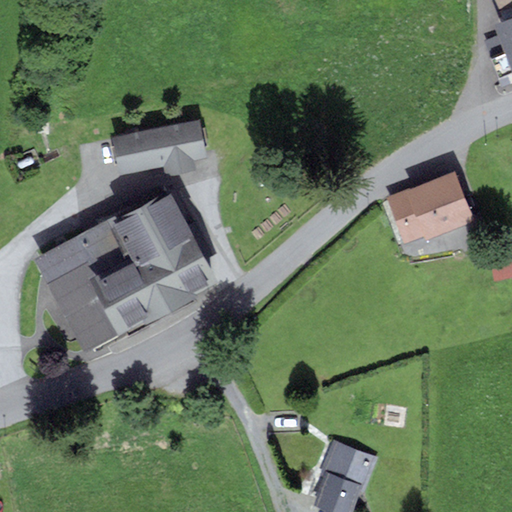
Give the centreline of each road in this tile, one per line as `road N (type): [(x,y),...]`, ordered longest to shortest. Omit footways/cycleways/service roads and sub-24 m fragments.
road 1 (tertiary): [(189,337),(379,179),(440,140),(511,109)]
road 2 (tertiary): [(0,415),(189,337)]
road 3 (unclassified): [(189,337),(249,425),(282,511)]
